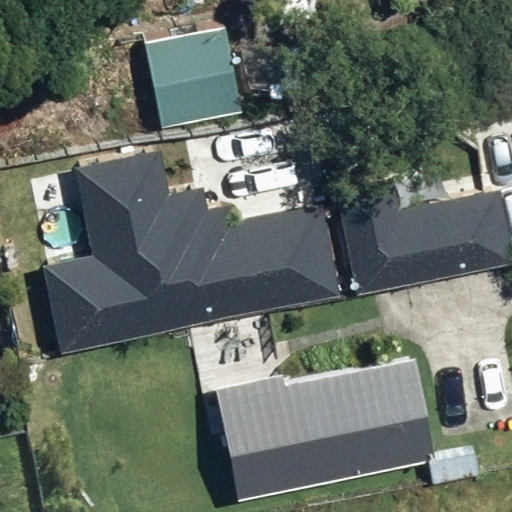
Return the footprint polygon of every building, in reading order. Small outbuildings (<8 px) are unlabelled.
[(272,0),(273,18),(304,16),(303,0),(272,0)] [(136,33),(151,117),(235,102),(220,17),(136,33)] [(418,22),(422,40),(440,37),(437,19),(418,22)] [(243,90),(277,91),(277,76),(244,75),(243,90)] [(55,362),(348,306),(328,202),(240,219),(237,204),(204,211),(200,190),(167,196),(159,153),(75,169),(92,256),(36,266),(55,362)] [(404,179),(333,195),(356,296),(511,261),(511,250),(498,189),(410,209),(404,179)] [(210,378),(231,488),(427,450),(408,347),(279,373),(277,364),(210,378)]
